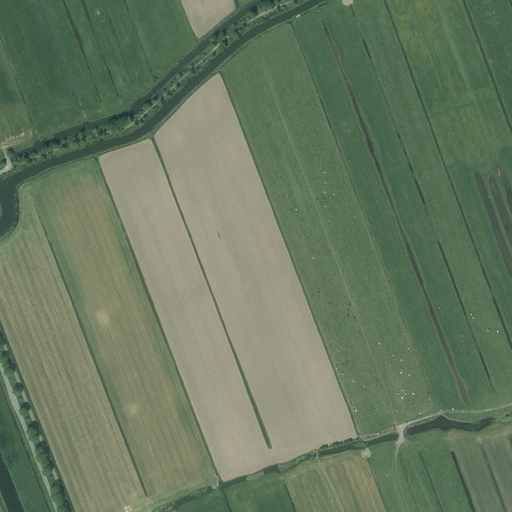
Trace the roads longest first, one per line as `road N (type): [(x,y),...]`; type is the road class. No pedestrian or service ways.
road 1 (track): [(511,405),(445,412),(365,437),(321,438),(143,511)]
road 2 (unclassified): [(56,511),(0,366)]
road 3 (track): [(43,511),(0,399)]
